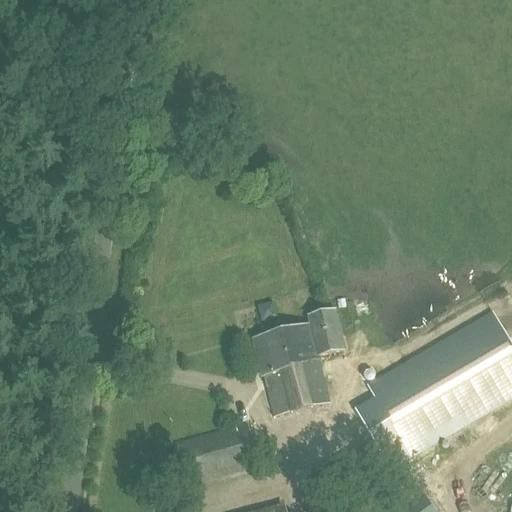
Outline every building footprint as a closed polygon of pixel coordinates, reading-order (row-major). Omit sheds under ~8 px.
[(335,310),(310,317),(320,358),(346,352),(335,310)] [(511,346),(493,313),(462,332),(369,387),(411,458),(504,404),(511,399),(511,346)] [(265,377),(276,419),(331,406),(320,362),(321,362),(320,358),(312,326),(254,340),(263,378),(265,377)] [(189,486),(274,463),(270,447),(257,451),(252,434),(251,434),(249,426),(178,445),(189,486)] [(304,494),(315,511),(320,511),(333,505),(320,485),(304,494)] [(390,511),(402,504),(392,490),(362,511),(390,511)] [(436,511),(426,498),(406,511),(436,511)]
